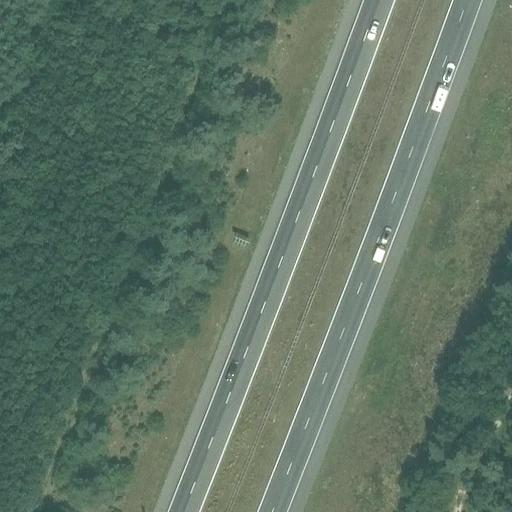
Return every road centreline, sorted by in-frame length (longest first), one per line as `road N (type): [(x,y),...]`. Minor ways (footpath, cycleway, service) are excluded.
road 1 (motorway): [(271,511),(466,0)]
road 2 (motorway): [(377,0),(182,511)]
